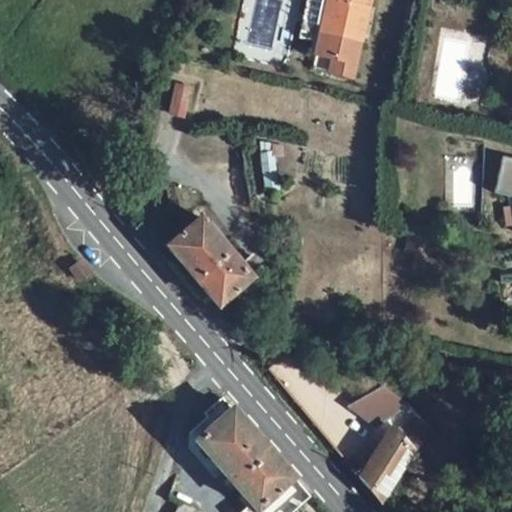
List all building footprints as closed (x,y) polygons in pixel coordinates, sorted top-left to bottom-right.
[(317,54),(319,55),(338,60),(335,71),(358,75),(373,0),(306,0),(298,41),(319,45),(317,54)] [(173,80),(164,109),(180,113),(188,84),(173,80)] [(262,189),(280,188),(277,142),(259,143),(262,189)] [(191,214),(153,248),(199,299),(203,296),(210,302),(249,262),(239,252),(228,256),(191,214)] [(141,234),(147,240),(158,229),(153,224),(141,234)] [(430,251),(409,249),(409,267),(429,267),(430,251)] [(242,305),(239,314),(249,317),(252,308),(242,305)] [(166,356),(148,341),(137,355),(155,370),(166,356)] [(391,412),(376,399),(364,413),(377,426),(391,412)] [(278,498),(293,482),(219,404),(214,408),(212,405),(205,412),(208,416),(186,439),(249,509),(269,489),(278,498)] [(389,432),(351,477),(371,501),(423,440),(428,444),(435,435),(422,422),(402,444),(389,432)] [(164,484),(160,494),(176,501),(180,491),(164,484)]
